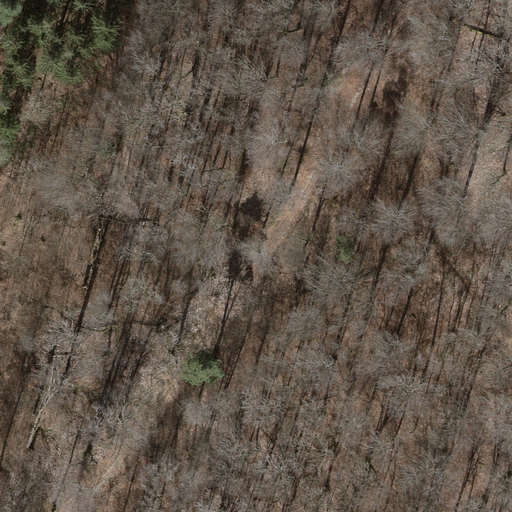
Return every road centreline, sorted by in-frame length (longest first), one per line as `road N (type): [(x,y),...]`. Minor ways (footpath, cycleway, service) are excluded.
road 1 (track): [(81,511),(197,369),(340,130),(400,5)]
road 2 (track): [(511,394),(423,362),(356,371),(250,460),(162,511)]
road 3 (track): [(511,332),(433,216),(399,112),(400,5)]
